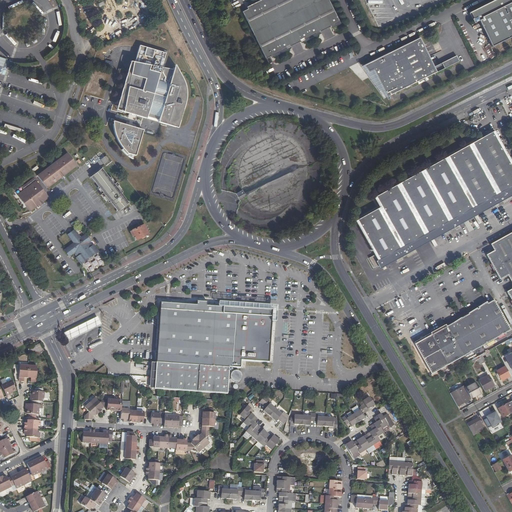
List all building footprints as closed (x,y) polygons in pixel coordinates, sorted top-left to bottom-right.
[(290,49),(290,46),(299,42),(300,44),(320,34),(319,33),(329,28),(330,30),(340,25),(327,0),(260,0),(245,7),(246,10),(241,12),(264,59),(270,56),(270,58),(290,49)] [(489,42),(491,47),(511,36),(511,0),(497,0),(469,14),(470,15),(472,14),(474,19),(472,20),(474,25),(479,22),(482,28),(486,27),(492,40),(489,42)] [(433,67),(418,38),(362,66),(367,73),(372,71),(385,98),(458,62),(455,56),(433,67)] [(122,113),(128,115),(135,117),(143,119),(145,113),(162,118),(160,124),(175,128),(182,103),(183,100),(184,97),(184,95),(184,92),(183,90),(183,86),(181,82),(180,79),(173,68),(173,71),(160,68),(165,54),(138,46),(135,58),(138,60),(137,63),(134,63),(132,62),(123,107),(122,113)] [(145,113),(143,119),(145,120),(146,117),(158,121),(157,123),(160,124),(162,118),(145,113)] [(128,115),(124,125),(132,128),(135,117),(128,115)] [(142,131),(132,128),(124,125),(120,124),(114,125),(114,127),(116,132),(117,136),(118,140),(120,144),(122,147),(121,149),(120,151),(126,156),(127,155),(134,157),(142,131)] [(355,221),(374,255),(369,258),(374,267),(379,264),(380,266),(511,192),(511,162),(494,131),(373,198),(379,208),(355,221)] [(40,174),(37,177),(38,179),(45,188),(76,166),(67,155),(40,174)] [(127,204),(100,170),(91,177),(118,212),(127,204)] [(34,180),(32,178),(21,188),(22,189),(34,180)] [(45,188),(38,179),(35,181),(42,191),(45,188)] [(25,194),(19,199),(29,212),(38,205),(39,206),(43,203),(42,202),(47,198),(42,191),(35,181),(23,191),(25,194)] [(16,196),(19,199),(25,194),(23,191),(16,196)] [(130,230),(133,235),(135,240),(147,234),(142,224),(130,230)] [(66,235),(72,243),(63,250),(68,257),(74,253),(77,257),(75,259),(81,265),(87,260),(87,259),(90,256),(91,257),(98,252),(93,245),(91,246),(88,243),(90,241),(84,234),(79,238),(73,230),(66,235)] [(511,231),(490,244),(494,250),(486,255),(491,263),(490,264),(493,271),(495,270),(500,279),(507,275),(511,282),(511,288),(507,291),(511,300),(510,301),(511,304),(511,231)] [(415,341),(414,343),(431,374),(511,329),(494,299),(489,302),(488,301),(478,306),(477,308),(474,310),(472,309),(462,315),(462,317),(458,319),(456,318),(446,324),(446,326),(442,328),(440,327),(431,332),(430,334),(426,337),(424,336),(415,341)] [(274,311),(208,306),(208,303),(196,302),(196,305),(161,303),(156,363),(154,389),(228,394),(230,368),(242,369),(243,362),(270,364),(274,311)] [(97,317),(63,334),(68,343),(102,326),(97,317)] [(39,343),(27,349),(30,354),(40,355),(39,353),(43,351),(39,343)] [(480,364),(485,361),(483,356),(482,354),(468,362),(469,365),(478,360),(480,364)] [(27,371),(28,365),(19,364),(18,381),(22,381),(22,377),(24,377),(27,377),(27,371)] [(35,382),(36,365),(28,365),(27,371),(27,377),(30,378),(32,378),(32,381),(35,382)] [(510,376),(505,366),(496,371),(501,380),(510,376)] [(488,375),(478,380),(484,391),(494,386),(488,375)] [(11,381),(1,386),(6,396),(10,395),(9,394),(16,390),(12,383),(11,381)] [(475,382),(465,388),(471,399),(481,393),(475,382)] [(463,386),(450,394),(457,407),(470,399),(463,386)] [(44,393),(32,392),(32,394),(32,397),(30,397),(30,402),(42,402),(42,399),(44,399),(44,393)] [(263,405),(268,400),(264,396),(259,402),(263,405)] [(95,398),(90,403),(99,413),(102,411),(101,410),(104,407),(107,408),(108,400),(104,400),(100,403),(95,398)] [(364,404),(361,406),(365,413),(368,411),(367,410),(374,405),(369,398),(363,402),(364,404)] [(271,402),(268,400),(263,405),(266,408),(263,411),(269,417),(275,409),(269,404),(271,402)] [(511,400),(509,403),(508,402),(498,408),(503,417),(511,411),(511,400)] [(99,413),(90,403),(85,408),(89,413),(84,416),(84,420),(92,420),(93,417),(95,415),(96,416),(99,413)] [(38,408),(38,405),(30,404),(25,404),(25,408),(26,408),(26,412),(26,414),(27,414),(28,414),(28,418),(31,418),(35,418),(35,415),(38,415),(39,408),(38,408)] [(239,416),(245,421),(251,414),(253,411),(247,406),(239,416)] [(360,411),(353,415),(358,423),(365,418),(362,415),(365,413),(361,406),(358,408),(360,411)] [(214,409),(203,408),(202,419),(215,420),(215,413),(213,413),(214,409)] [(129,423),(129,411),(129,409),(121,409),(121,412),(120,419),(124,420),(123,422),(129,423)] [(281,421),(286,415),(283,412),(281,415),(275,409),(269,417),(275,422),(278,418),(281,421)] [(172,416),(172,412),(165,411),(165,416),(160,415),(159,423),(164,423),(164,428),(171,428),(172,416)] [(496,411),(486,416),(487,418),(492,426),(492,427),(502,421),(496,411)] [(160,414),(151,414),(151,418),(151,424),(154,424),(153,427),(159,427),(159,423),(160,415),(160,414)] [(243,424),(249,429),(254,423),(257,419),(251,414),(245,421),(243,424)] [(311,416),(303,416),(302,425),(310,426),(310,421),(314,421),(314,414),(311,414),(311,416)] [(318,414),(314,414),(314,421),(317,422),(317,426),(325,427),(325,417),(318,417),(318,414)] [(387,425),(380,414),(374,419),(376,423),(380,429),(387,425)] [(286,415),(281,421),(280,421),(283,425),(287,421),(288,417),(286,415)] [(291,418),(290,426),(294,426),(294,425),(302,425),(303,416),(295,415),(295,419),(291,418)] [(342,419),(346,425),(349,423),(351,427),(358,423),(353,415),(346,419),(345,417),(342,419)] [(183,417),(172,416),(171,428),(178,429),(178,427),(182,427),(183,417)] [(333,418),(325,417),(325,427),(333,427),(333,429),(336,429),(337,422),(333,421),(333,418)] [(474,430),(476,433),(484,428),(478,417),(467,424),(471,432),(474,430)] [(40,421),(31,421),(31,418),(28,418),(27,418),(27,421),(27,423),(24,423),(24,426),(24,429),(37,430),(37,427),(40,427),(40,421)] [(214,427),(215,420),(202,419),(202,430),(210,431),(210,427),(214,427)] [(246,432),(251,437),(259,428),(254,423),(249,429),(246,432)] [(377,437),(383,433),(380,429),(376,423),(370,427),(373,431),(377,437)] [(251,437),(258,443),(266,433),(259,428),(251,437)] [(37,433),(37,430),(24,429),(24,432),(23,434),(26,434),(26,440),(34,441),(34,438),(39,439),(40,433),(37,433)] [(82,443),(91,444),(92,431),(88,430),(88,433),(83,433),(82,443)] [(205,439),(210,435),(210,431),(202,430),(202,434),(199,437),(198,435),(195,438),(204,448),(209,444),(205,439)] [(91,444),(99,444),(100,434),(95,433),(95,431),(92,431),(91,444)] [(99,444),(108,445),(108,442),(109,432),(103,431),(103,434),(100,434),(99,444)] [(373,446),(380,442),(377,437),(373,431),(366,435),(373,446)] [(126,433),(126,443),(136,443),(137,437),(134,437),(134,433),(126,433)] [(258,443),(263,448),(265,446),(271,438),(266,433),(258,443)] [(167,449),(168,436),(165,435),(164,438),(160,438),(159,448),(167,449)] [(366,450),(373,446),(366,435),(360,439),(366,450)] [(167,449),(176,449),(177,439),(172,438),(172,436),(168,436),(167,449)] [(265,446),(271,451),(279,441),(273,436),(271,438),(265,446)] [(0,450),(11,446),(8,441),(9,440),(8,437),(0,441),(0,450)] [(159,448),(160,438),(153,437),(153,440),(150,440),(149,448),(159,448)] [(199,453),(204,448),(195,438),(192,440),(193,442),(191,444),(187,443),(187,452),(190,452),(195,448),(199,453)] [(176,451),(187,452),(187,443),(187,439),(177,439),(176,449),(176,451)] [(360,454),(366,450),(360,439),(353,444),(358,452),(360,454)] [(352,456),(358,452),(353,444),(352,441),(345,446),(352,456)] [(126,443),(125,451),(138,452),(139,448),(136,448),(136,443),(126,443)] [(13,450),(11,446),(0,450),(0,456),(2,455),(3,458),(15,453),(14,449),(13,450)] [(125,451),(125,460),(132,460),(135,460),(135,455),(138,455),(138,452),(125,451)] [(511,468),(511,456),(511,454),(502,459),(508,471),(511,468)] [(48,460),(44,462),(42,457),(34,461),(40,473),(47,469),(47,468),(51,466),(48,460)] [(32,476),(40,473),(34,461),(26,464),(32,476)] [(254,464),(254,472),(263,473),(264,462),(256,461),(256,464),(254,464)] [(498,462),(493,465),(497,471),(501,469),(498,462)] [(158,472),(159,464),(148,463),(148,468),(145,468),(145,471),(158,472)] [(397,465),(389,464),(389,468),(388,475),(396,476),(397,465)] [(405,466),(397,465),(396,476),(404,477),(405,466)] [(413,466),(405,466),(404,477),(412,477),(413,466)] [(126,468),(120,477),(130,484),(136,475),(131,471),(126,468)] [(365,469),(358,468),(357,480),(366,481),(367,472),(365,472),(365,469)] [(25,470),(18,474),(24,486),(31,482),(25,470)] [(158,481),(158,472),(145,471),(145,475),(147,475),(147,480),(158,481)] [(16,489),(24,486),(18,474),(10,477),(14,485),(16,489)] [(102,484),(105,486),(112,491),(118,482),(107,475),(102,484)] [(11,487),(14,485),(10,477),(7,479),(6,476),(2,478),(2,477),(0,477),(0,481),(5,491),(11,487)] [(290,486),(290,478),(277,477),(277,485),(290,486)] [(330,481),(329,489),(342,490),(342,482),(330,481)] [(426,491),(426,483),(409,482),(408,490),(421,491),(425,491),(426,491)] [(289,494),(290,486),(277,485),(276,493),(280,494),(289,494)] [(219,486),(218,492),(218,494),(221,494),(221,498),(229,499),(230,490),(222,489),(222,487),(219,486)] [(97,488),(93,494),(103,500),(107,495),(101,491),(97,488)] [(238,491),(230,490),(229,499),(237,500),(237,495),(241,496),(242,488),(238,488),(238,491)] [(245,488),(242,488),(241,496),(244,496),(244,500),(252,501),(253,492),(245,491),(245,488)] [(329,489),(329,497),(338,498),(341,498),(342,490),(329,489)] [(261,492),(253,492),(252,501),(260,501),(260,497),(264,497),(264,490),(261,490),(261,492)] [(421,491),(408,490),(408,498),(420,498),(421,491)] [(198,491),(197,499),(207,500),(209,500),(210,492),(198,491)] [(41,500),(37,492),(37,493),(29,496),(25,498),(27,502),(29,506),(41,500)] [(81,494),(76,501),(80,504),(85,497),(81,494)] [(93,494),(89,500),(96,505),(99,506),(103,500),(93,494)] [(140,507),(145,500),(136,494),(134,498),(131,496),(129,499),(140,507)] [(291,502),(292,494),(289,494),(280,494),(279,501),(291,502)] [(353,496),(353,504),(356,504),(356,509),(364,509),(365,500),(357,500),(357,497),(353,496)] [(80,504),(89,510),(91,508),(93,509),(96,505),(89,500),(85,497),(80,504)] [(325,497),(325,504),(337,505),(338,498),(329,497),(325,497)] [(372,501),(365,500),(364,509),(372,510),(372,506),(375,506),(376,498),(372,498),(372,501)] [(380,498),(376,498),(375,506),(379,506),(379,511),(387,511),(387,507),(388,502),(380,501),(380,498)] [(420,506),(420,498),(408,498),(407,505),(417,506),(420,506)] [(132,511),(136,511),(140,507),(129,499),(127,502),(130,504),(127,508),(131,511),(132,511)] [(195,499),(194,506),(196,507),(206,507),(207,500),(197,499),(195,499)] [(35,511),(44,508),(41,500),(29,506),(31,511),(35,511)] [(291,510),(291,502),(279,501),(279,509),(291,510)]
